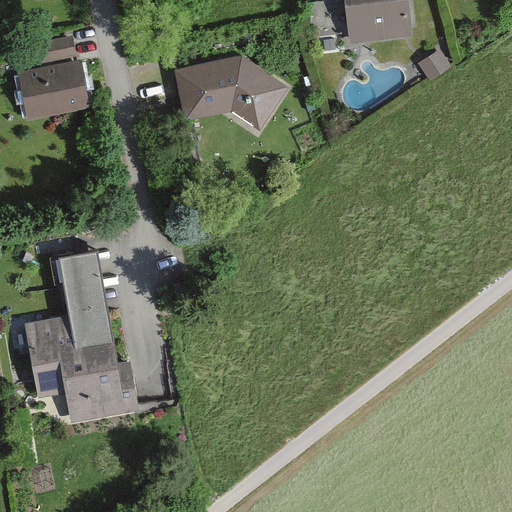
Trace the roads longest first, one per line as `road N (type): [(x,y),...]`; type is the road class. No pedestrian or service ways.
road 1 (residential): [(99,0),(149,265),(23,292)]
road 2 (residential): [(216,511),(511,277)]
